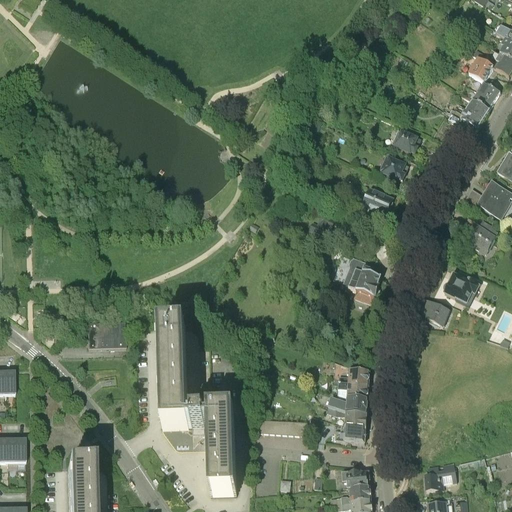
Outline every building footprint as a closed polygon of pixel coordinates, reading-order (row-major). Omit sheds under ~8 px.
[(42,6),(32,0),(22,0),(21,2),(16,10),(32,20),(33,20),(38,13),(42,6)] [(485,9),(490,0),(475,0),(475,2),(485,9)] [(488,4),(484,10),(490,13),(494,7),(488,4)] [(443,22),(437,31),(445,36),(451,27),(443,22)] [(511,34),(503,29),(498,36),(511,44),(511,34)] [(511,44),(498,36),(496,35),(492,41),(498,45),(500,42),(504,45),(502,49),(505,51),(501,57),(511,64),(511,44)] [(479,62),(483,56),(476,52),(473,57),(479,62)] [(496,64),(499,65),(495,72),(509,81),(511,76),(511,64),(501,57),(500,57),(496,64)] [(483,86),(484,86),(493,71),(483,65),(477,61),(468,76),(483,86)] [(483,86),(477,96),(494,106),(500,96),(484,86),(483,86)] [(471,105),(473,106),(488,116),(491,110),(494,106),(477,96),(471,105)] [(488,116),(473,106),(463,120),(454,114),(452,118),(477,135),(489,116),(488,116)] [(393,115),(391,121),(398,124),(401,118),(393,115)] [(452,118),(451,118),(451,119),(449,123),(454,127),(457,126),(457,125),(460,127),(451,140),(467,150),(477,135),(452,118)] [(318,136),(322,126),(315,123),(310,133),(318,136)] [(415,156),(421,143),(402,135),(398,143),(395,142),(393,148),(395,149),(395,150),(411,158),(411,156),(412,157),(415,156)] [(511,157),(509,156),(498,175),(511,182),(511,157)] [(405,170),(405,169),(389,161),(389,163),(386,161),(380,174),(383,176),(382,177),(398,184),(399,183),(400,183),(403,183),(408,172),(405,170)] [(307,163),(304,171),(311,174),(314,166),(307,163)] [(493,189),(486,201),(472,192),(463,207),(477,216),(482,208),(500,219),(510,201),(511,202),(511,210),(511,212),(511,197),(503,192),(502,195),(493,189)] [(386,221),(393,204),(386,200),(387,198),(374,193),(374,195),(370,193),(362,210),(368,213),(368,215),(377,219),(378,217),(386,221)] [(334,224),(329,221),(322,218),(318,229),(313,227),(310,234),(322,239),(327,229),(331,231),(334,224)] [(479,232),(470,249),(485,257),(497,236),(492,233),(493,231),(483,225),(479,232)] [(249,232),(255,236),(259,230),(252,226),(249,232)] [(378,290),(381,282),(371,278),(372,275),(366,272),(367,268),(354,263),(353,263),(351,265),(350,268),(351,271),(350,271),(348,277),(354,280),(350,292),(356,295),(357,296),(355,301),(371,307),(373,302),(374,302),(379,291),(378,290)] [(445,296),(455,301),(455,302),(456,302),(456,303),(470,310),(479,288),(470,284),(470,282),(459,277),(457,280),(454,278),(449,288),(448,288),(447,288),(446,289),(445,290),(444,291),(444,292),(444,293),(444,294),(445,295),(445,296)] [(412,293),(409,300),(412,302),(412,303),(417,305),(421,295),(416,293),(415,294),(412,293)] [(429,306),(424,318),(430,321),(428,324),(444,331),(450,315),(429,306)] [(125,326),(88,327),(88,353),(126,352),(125,326)] [(189,427),(185,332),(185,331),(160,332),(163,432),(189,432),(189,431),(189,427)] [(261,353),(269,355),(271,347),(264,345),(261,353)] [(340,380),(339,382),(339,387),(369,390),(370,376),(347,374),(347,377),(350,377),(350,382),(348,382),(346,380),(340,380)] [(269,376),(261,375),(260,382),(268,383),(269,376)] [(14,376),(5,376),(5,398),(14,398),(15,398),(14,376)] [(369,390),(339,387),(338,399),(348,402),(368,404),(369,390)] [(368,404),(348,402),(348,408),(331,402),(328,410),(347,416),(367,418),(368,404)] [(346,430),(345,430),(346,430),(366,432),(367,418),(347,416),(328,410),(328,411),(329,411),(327,416),(337,420),(347,420),(346,430)] [(205,438),(205,432),(204,431),(205,431),(209,430),(211,500),(237,499),(234,416),(234,415),(208,416),(209,426),(205,426),(204,420),(192,420),(192,427),(189,427),(189,431),(193,431),(193,432),(193,438),(194,438),(204,437),(204,438),(205,438)] [(255,447),(262,448),(264,423),(257,423),(256,436),(255,447)] [(276,424),(270,423),(268,449),(274,449),(276,424)] [(288,425),(282,424),(280,450),(286,450),(288,425)] [(295,425),(288,425),(286,450),(293,451),(295,425)] [(299,451),(301,426),(295,425),(293,451),(299,451)] [(301,426),(299,451),(306,452),(308,426),(301,426)] [(341,430),(341,436),(337,436),(336,444),(365,447),(365,440),(367,440),(367,434),(366,434),(366,432),(346,430),(345,430),(341,430)] [(25,444),(16,444),(16,466),(25,466),(26,466),(25,443),(25,444)] [(16,466),(16,444),(7,444),(7,466),(16,466)] [(438,470),(431,471),(432,476),(430,477),(431,479),(425,480),(426,495),(444,494),(444,489),(457,486),(454,467),(443,469),(443,474),(439,475),(438,470)] [(94,511),(93,472),(68,472),(68,511),(94,511)] [(369,484),(369,476),(361,477),(361,476),(343,478),(343,486),(344,493),(350,493),(368,491),(367,484),(369,484)] [(315,492),(322,493),(323,482),(316,481),(315,492)] [(291,485),(283,484),(282,484),(280,493),(290,494),(291,485)] [(368,491),(350,493),(351,501),(349,501),(347,500),(341,500),(341,501),(337,501),(338,508),(371,505),(370,491),(368,491)] [(439,501),(439,508),(427,509),(427,511),(451,511),(451,506),(450,500),(439,501)]
